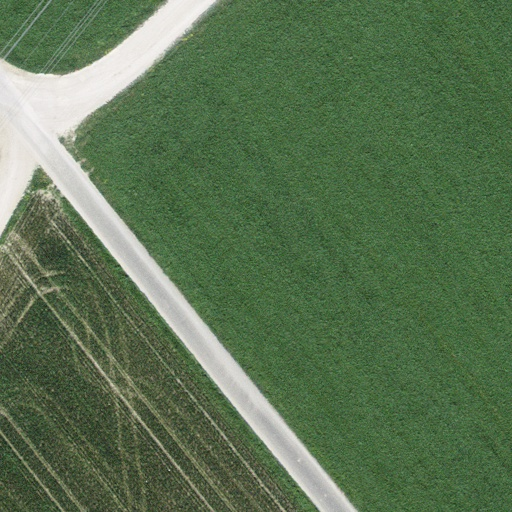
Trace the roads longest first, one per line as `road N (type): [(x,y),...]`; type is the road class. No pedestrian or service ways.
road 1 (track): [(345,511),(0,89)]
road 2 (track): [(186,0),(31,128),(0,191)]
